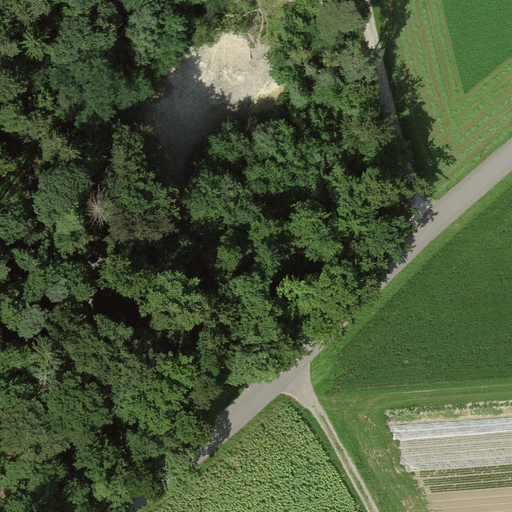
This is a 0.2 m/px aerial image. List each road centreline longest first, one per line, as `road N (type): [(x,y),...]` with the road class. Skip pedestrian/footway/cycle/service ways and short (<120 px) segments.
road 1 (unclassified): [(112,511),(181,466),(511,156)]
road 2 (track): [(286,368),(205,245),(176,180),(176,139)]
road 3 (track): [(431,225),(413,196),(366,0)]
road 4 (track): [(286,368),(374,511)]
